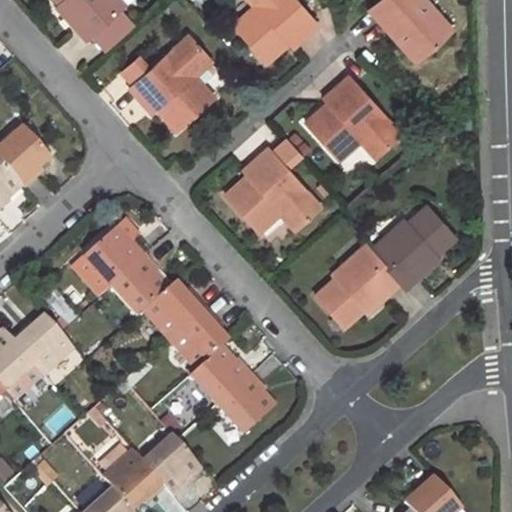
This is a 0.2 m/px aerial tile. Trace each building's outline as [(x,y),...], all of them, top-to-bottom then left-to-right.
[(55,0),(63,9),(59,12),(85,40),(93,33),(117,12),(124,5),(119,0),(55,0)] [(255,0),(257,2),(231,25),(265,63),(287,44),(297,35),(301,39),(317,26),(293,0),(255,0)] [(421,0),(378,0),(369,9),(386,28),(415,61),(449,31),(421,0)] [(93,33),(107,49),(131,28),(117,12),(93,33)] [(201,85),(214,73),(214,69),(209,63),(211,62),(186,35),(144,73),(132,84),(128,88),(140,103),(145,99),(159,115),(175,132),(213,98),(201,85)] [(132,84),(144,73),(133,60),(121,71),(132,84)] [(347,76),(331,89),(336,94),(324,104),(303,123),(337,161),(364,138),(378,155),(400,135),(347,76)] [(38,173),(35,170),(50,157),(22,125),(0,144),(0,161),(20,184),(23,187),(38,173)] [(266,148),(251,161),(255,167),(238,182),(223,195),(257,233),(283,210),(298,226),(319,207),(266,148)] [(0,161),(0,206),(7,201),(4,197),(20,184),(0,161)] [(403,220),(369,249),(400,284),(405,289),(433,264),(430,261),(454,238),(426,206),(406,223),(403,220)] [(113,228),(82,256),(108,286),(143,254),(129,239),(126,242),(113,228)] [(332,279),(313,297),(342,328),(366,307),(370,310),(400,284),(369,249),(364,244),(329,276),(332,279)] [(143,254),(108,286),(135,316),(142,309),(167,288),(153,273),(157,269),(143,254)] [(167,288),(142,309),(169,338),(204,307),(190,292),(187,295),(174,281),(167,288)] [(204,307),(169,338),(196,368),(219,347),(227,340),(214,325),(217,322),(204,307)] [(71,347),(43,315),(8,341),(41,373),(71,347)] [(41,373),(8,341),(0,348),(0,382),(16,400),(41,373)] [(196,368),(188,375),(215,405),(250,373),(236,357),(233,361),(219,347),(196,368)] [(273,407),(259,392),(264,388),(250,373),(215,405),(241,435),(273,407)] [(187,482),(184,478),(198,466),(176,440),(170,434),(141,461),(164,487),(172,495),(187,482)] [(131,451),(102,477),(111,487),(131,510),(145,497),(149,500),(164,487),(141,461),(131,451)] [(428,472),(413,486),(416,489),(401,502),(409,511),(455,511),(460,508),(428,472)] [(132,511),(131,510),(111,487),(84,511),(132,511)]
